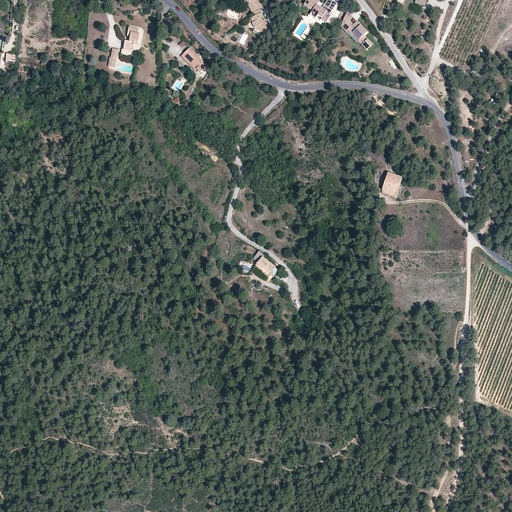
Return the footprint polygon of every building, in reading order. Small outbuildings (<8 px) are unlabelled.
[(242,0),(241,3),(249,6),(252,13),(259,10),(262,8),(260,4),(259,4),(257,1),(255,0),(242,0)] [(318,1),(316,0),(306,0),(303,4),(312,10),(309,14),(316,19),(319,15),(323,18),(322,19),(327,22),(332,15),(330,14),(333,11),(326,6),(324,10),(316,5),(318,1)] [(333,0),(330,0),(326,6),(333,11),(338,3),(333,0)] [(264,23),(262,22),(261,19),(263,18),(261,13),(254,16),(250,18),(253,23),(252,23),(254,28),(255,28),(262,33),(268,24),(264,22),(264,23)] [(352,19),(346,13),(341,29),(347,34),(351,30),(355,33),(361,40),(359,42),(368,50),(373,44),(365,36),(368,33),(356,22),(353,26),(349,22),(352,19)] [(134,44),(139,45),(141,34),(139,34),(140,29),(129,27),(128,36),(131,37),(131,39),(130,42),(128,42),(126,41),(124,48),(133,49),(134,44)] [(181,56),(187,62),(195,70),(197,69),(200,73),(208,65),(199,57),(197,54),(194,52),(196,50),(192,46),(191,48),(190,48),(181,56)] [(117,58),(119,49),(113,48),(111,57),(117,58)] [(16,55),(7,54),(6,63),(15,64),(16,55)] [(111,57),(110,57),(109,66),(115,67),(117,58),(111,57)] [(395,195),(397,187),(399,188),(402,178),(388,173),(382,191),(395,195)] [(257,264),(256,266),(269,276),(270,275),(276,268),(270,263),(263,257),(257,264)]
